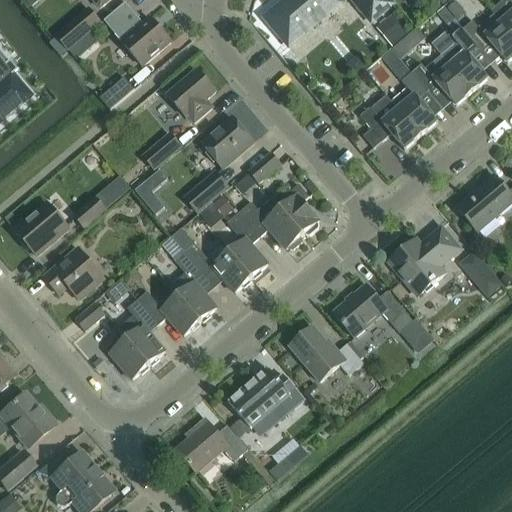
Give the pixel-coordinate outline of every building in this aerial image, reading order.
[(110,0),(92,0),(100,9),(110,0)] [(342,3),(340,0),(291,0),(290,1),(288,0),(286,0),(264,19),(288,48),(342,3)] [(351,0),(372,23),(393,5),(388,0),(351,0)] [(511,0),(505,0),(490,13),(493,16),(493,15),(511,37),(511,0)] [(456,3),(446,11),(453,19),(462,11),(456,3)] [(143,25),(125,4),(104,22),(142,68),(156,56),(171,44),(150,20),(143,25)] [(89,9),(55,37),(68,52),(102,24),(89,9)] [(511,37),(493,15),(493,16),(478,28),(473,22),(463,31),(479,50),(488,42),(507,64),(511,60),(511,37)] [(472,94),(489,80),(470,58),(479,50),(463,31),(453,39),(456,44),(441,57),(472,94)] [(87,50),(98,42),(93,35),(81,43),(87,50)] [(472,94),(441,57),(425,70),(421,65),(411,74),(428,93),(437,85),(456,108),(472,94)] [(0,122),(30,97),(12,75),(16,71),(8,61),(4,65),(0,60),(0,122)] [(194,124),(212,110),(205,102),(215,94),(197,72),(168,97),(186,119),(188,117),(194,124)] [(437,123),(418,101),(428,93),(411,74),(401,82),(407,89),(391,103),(397,111),(398,110),(421,137),(437,123)] [(110,112),(134,91),(124,79),(100,99),(110,112)] [(397,111),(391,103),(386,97),(371,110),(370,109),(360,117),(371,131),(363,137),(374,150),(391,136),(404,151),(421,137),(398,110),(397,111)] [(222,170),(238,157),(253,144),(232,120),(202,145),(222,170)] [(154,171),(180,149),(170,136),(143,158),(154,171)] [(258,186),(281,166),(272,154),(248,174),(258,186)] [(197,215),(228,189),(215,174),(185,200),(197,215)] [(511,189),(508,193),(495,177),(480,190),(481,191),(471,198),(471,197),(456,209),(469,225),(476,233),(511,202),(511,189)] [(309,199),(299,186),(291,193),(289,190),(272,203),(303,238),(305,236),(306,237),(310,238),(318,230),(319,227),(317,225),(319,223),(303,204),(309,199)] [(218,223),(233,210),(221,197),(206,210),(218,223)] [(84,230),(106,212),(95,200),(74,218),(84,230)] [(303,238),(272,203),(271,201),(258,212),(251,204),(239,214),(260,239),(269,232),(286,251),(288,249),(290,251),(293,252),(302,244),(302,241),(301,239),(303,238)] [(36,258),(52,245),(69,230),(47,204),(15,232),(36,258)] [(251,281),(268,267),(251,247),(260,239),(239,214),(227,224),(242,242),(228,254),(251,281)] [(203,275),(213,267),(196,247),(181,230),(171,239),(186,256),(203,275)] [(459,251),(454,245),(441,230),(428,241),(429,242),(422,248),(416,241),(389,264),(417,297),(431,286),(432,287),(445,276),(439,269),(459,251)] [(79,301),(104,280),(78,250),(44,279),(58,296),(67,288),(79,301)] [(235,295),(251,281),(228,254),(212,268),(235,295)] [(200,324),(216,310),(193,283),(203,275),(186,256),(176,264),(185,276),(170,288),(177,297),(200,324)] [(399,335),(413,323),(387,292),(378,300),(366,286),(333,314),(354,339),(383,315),(399,335)] [(162,310),(147,293),(137,302),(158,327),(167,319),(183,338),(200,324),(177,297),(162,310)] [(101,311),(107,305),(101,298),(95,304),(101,311)] [(149,368),(165,354),(149,335),(158,327),(137,302),(127,310),(133,318),(118,331),(126,341),(149,368)] [(85,333),(100,320),(105,316),(101,311),(95,304),(90,308),(75,321),(85,333)] [(331,351),(313,329),(290,348),(320,384),(340,367),(348,377),(363,365),(347,346),(338,353),(333,349),(331,351)] [(424,356),(434,347),(424,335),(414,344),(424,356)] [(7,352),(25,364),(32,352),(15,341),(7,352)] [(132,381),(149,368),(126,341),(109,355),(132,381)] [(381,353),(370,361),(379,375),(391,367),(381,353)] [(0,361),(0,389),(15,376),(1,360),(0,361)] [(99,360),(93,365),(100,373),(105,367),(99,360)] [(283,377),(277,381),(267,369),(228,403),(250,430),(265,417),(273,426),(293,410),(304,401),(283,377)] [(43,417),(24,395),(0,415),(0,436),(10,429),(27,450),(40,439),(55,426),(46,415),(43,417)] [(218,435),(205,420),(192,431),(195,434),(176,450),(196,474),(224,451),(234,463),(248,452),(227,427),(218,435)] [(285,452),(291,460),(326,436),(319,427),(285,452)] [(74,458),(66,449),(38,472),(46,482),(50,479),(60,491),(57,494),(56,495),(56,496),(55,497),(55,498),(54,500),(54,501),(55,502),(55,503),(56,504),(56,506),(57,506),(58,507),(60,508),(61,508),(63,508),(65,508),(67,507),(68,507),(71,504),(77,511),(90,511),(114,493),(80,453),(74,458)] [(0,483),(6,491),(34,467),(22,453),(0,472),(0,483)] [(8,498),(0,504),(0,511),(14,511),(16,511),(18,510),(8,498)]
